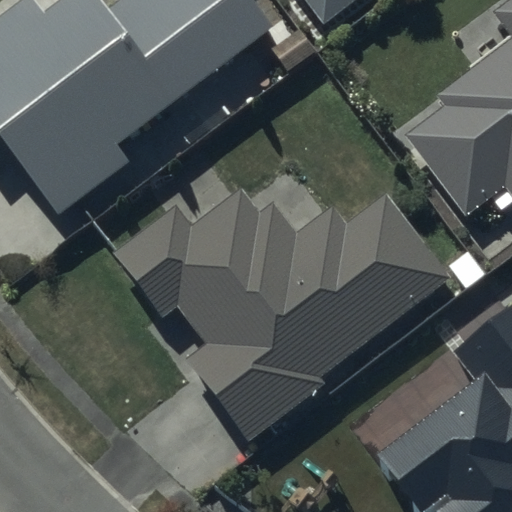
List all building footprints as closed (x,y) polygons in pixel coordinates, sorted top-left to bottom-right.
[(130,174),(116,155),(267,41),(236,0),(209,0),(206,3),(203,0),(136,0),(107,22),(90,0),(87,0),(47,30),(30,7),(0,29),(0,157),(58,228),(130,174)] [(295,0),(323,35),(369,0),(295,0)] [(444,118),(405,147),(465,228),(502,200),(511,212),(511,13),(497,25),(511,45),(511,51),(437,108),(444,118)] [(183,372),(245,453),(322,395),(318,389),(448,291),(384,206),(347,235),(336,220),(299,248),(275,216),(263,225),(244,200),(191,240),(175,219),(114,266),(161,328),(176,317),(205,355),(183,372)] [(511,511),(511,322),(452,367),(478,402),(375,479),(399,511),(511,511)]
